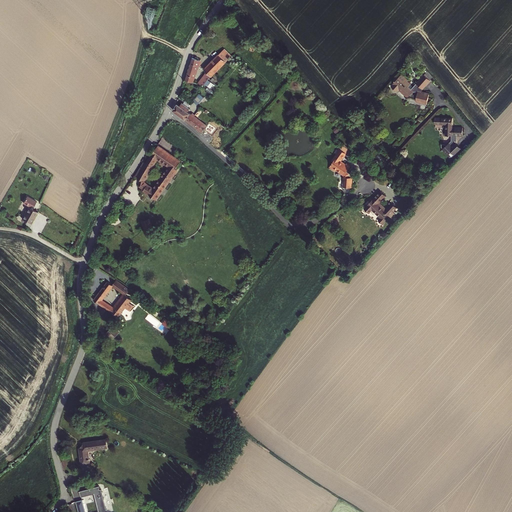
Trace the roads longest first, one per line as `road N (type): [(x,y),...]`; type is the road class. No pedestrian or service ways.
road 1 (residential): [(167,112),(105,211),(83,264),(82,349),(53,434),(64,493),(50,511)]
road 2 (residential): [(167,112),(296,224),(318,220),(354,195),(441,103)]
road 3 (residential): [(223,0),(195,38),(167,112)]
